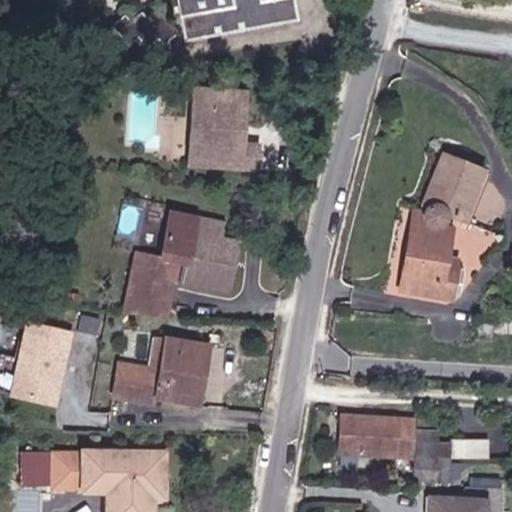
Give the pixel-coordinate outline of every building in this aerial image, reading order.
[(190,0),(193,17),(243,8),(241,0),(190,0)] [(241,0),(243,8),(193,17),(198,41),(305,23),(301,0),(287,0),(269,3),(267,0),(241,0)] [(132,18),(119,28),(134,46),(146,36),(157,47),(170,37),(177,43),(189,31),(169,10),(157,21),(150,13),(137,23),(132,18)] [(249,147),(251,127),(253,95),(199,92),(195,148),(194,168),(217,169),(264,173),(265,148),(249,147)] [(461,215),(471,190),(481,169),(440,153),(425,187),(419,200),(425,202),(424,217),(432,225),(410,222),(398,280),(395,289),(415,293),(452,301),(458,269),(443,266),(451,229),(438,227),(452,213),(461,215)] [(138,262),(134,278),(123,320),(152,322),(161,285),(227,301),(228,296),(223,295),(230,268),(235,270),(239,253),(223,249),(227,234),(173,221),(162,266),(155,265),(155,266),(138,262)] [(22,319),(10,392),(62,400),(74,328),(22,319)] [(117,359),(111,396),(153,403),(155,397),(202,405),(213,341),(164,333),(159,366),(117,359)] [(436,484),(438,454),(439,421),(343,414),(340,447),(339,456),(410,460),(412,461),(412,483),(436,484)] [(86,491),(85,452),(49,452),(50,492),(86,491)] [(113,511),(157,511),(158,497),(167,497),(167,452),(85,452),(86,491),(113,491),(113,511)] [(428,497),(427,511),(499,511),(501,487),(462,483),(461,498),(428,497)]
